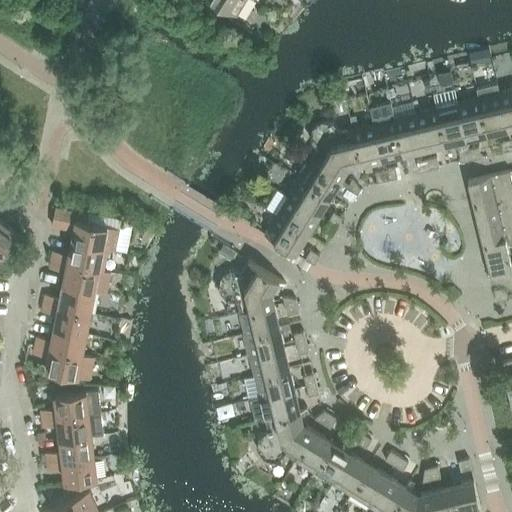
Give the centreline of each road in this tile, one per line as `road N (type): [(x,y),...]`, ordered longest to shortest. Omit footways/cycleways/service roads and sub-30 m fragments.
road 1 (residential): [(29,511),(8,421),(18,304),(38,223),(0,195)]
road 2 (residential): [(421,354),(400,332),(369,337),(357,366),(366,385),(385,395)]
